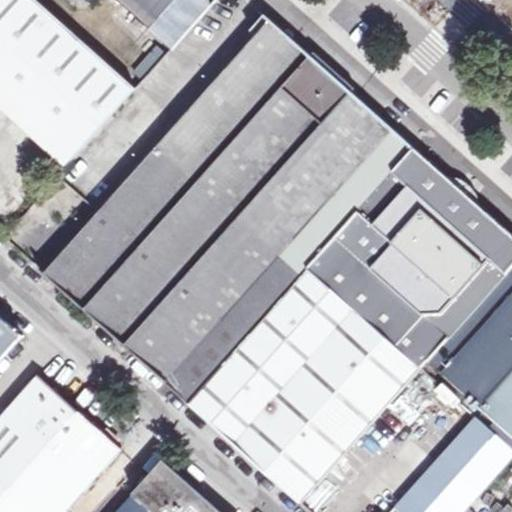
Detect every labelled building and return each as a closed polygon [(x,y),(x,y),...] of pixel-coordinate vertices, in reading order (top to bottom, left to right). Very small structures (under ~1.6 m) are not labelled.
[(39,0),(0,0),(0,102),(70,166),(138,89),(39,0)] [(124,0),(177,46),(218,0),(124,0)] [(429,360),(497,422),(491,430),(511,448),(511,232),(416,149),(268,16),(41,268),(192,402),(302,502),(429,360)] [(511,75),(504,68),(499,74),(511,86),(511,75)] [(0,314),(0,362),(24,336),(0,314)] [(0,511),(66,511),(123,449),(40,377),(0,421),(0,511)] [(464,511),(491,480),(452,446),(393,511),(464,511)] [(221,511),(166,462),(120,511),(221,511)]
